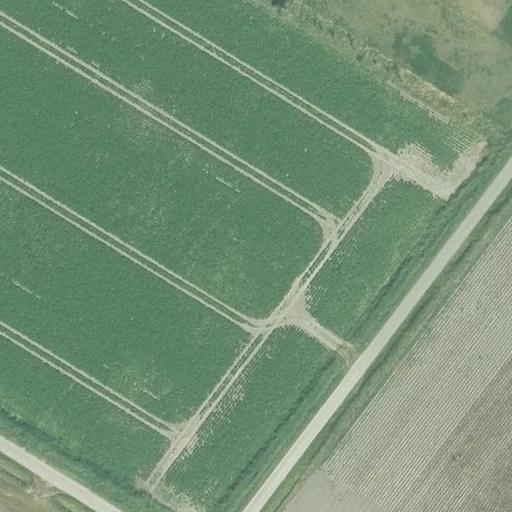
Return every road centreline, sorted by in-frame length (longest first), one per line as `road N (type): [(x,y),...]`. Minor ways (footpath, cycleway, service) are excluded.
road 1 (unclassified): [(252,511),(511,181)]
road 2 (unclassified): [(116,511),(0,439)]
